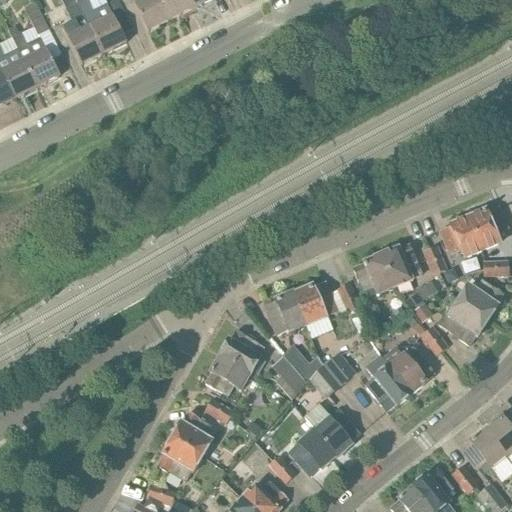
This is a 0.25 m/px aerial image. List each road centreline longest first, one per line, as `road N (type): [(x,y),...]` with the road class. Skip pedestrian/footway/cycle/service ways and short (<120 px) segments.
road 1 (residential): [(196,328),(236,278),(511,166)]
road 2 (residential): [(0,157),(315,0)]
road 3 (residential): [(511,362),(338,511)]
road 4 (residential): [(0,425),(146,328),(172,321),(196,328)]
road 5 (residential): [(95,511),(196,328)]
